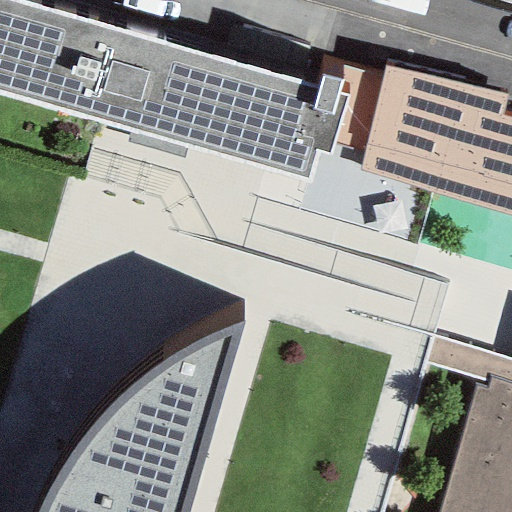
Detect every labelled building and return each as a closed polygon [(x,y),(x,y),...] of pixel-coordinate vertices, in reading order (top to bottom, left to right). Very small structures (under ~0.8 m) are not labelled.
[(317,89),(0,0),(0,94),(307,182),(316,152),(329,156),(333,144),(346,97),(337,94),(340,81),(320,76),(317,89)] [(325,57),(320,76),(340,81),(337,94),(346,97),(333,144),(362,152),(381,73),(325,57)] [(511,119),(500,116),(505,97),(384,66),(381,73),(362,152),(356,173),(511,216),(511,119)] [(184,511),(237,330),(228,330),(216,334),(207,338),(189,348),(168,359),(143,374),(138,379),(119,392),(103,408),(83,432),(69,453),(56,476),(45,500),(39,511),(184,511)] [(511,511),(511,360),(432,338),(424,364),(477,379),(438,511),(511,511)]
